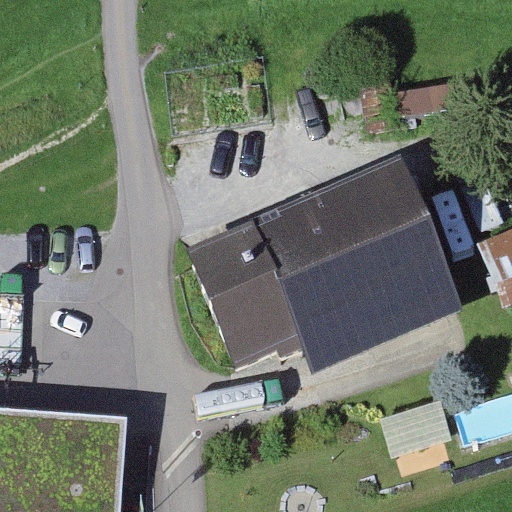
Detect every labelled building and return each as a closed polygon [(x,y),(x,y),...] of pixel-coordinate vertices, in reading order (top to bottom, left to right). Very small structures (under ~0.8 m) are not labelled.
[(429,105),(382,110),(379,97),(347,104),(357,147),(384,141),(385,146),(434,141),(429,105)] [(442,193),(471,257),(494,247),(465,183),(442,193)] [(389,190),(170,284),(220,399),(284,372),(298,404),(453,337),(389,190)] [(469,270),(493,337),(511,330),(511,265),(508,255),(469,270)] [(426,428),(369,444),(380,485),(437,469),(426,428)] [(124,511),(129,457),(0,447),(0,511),(124,511)]
